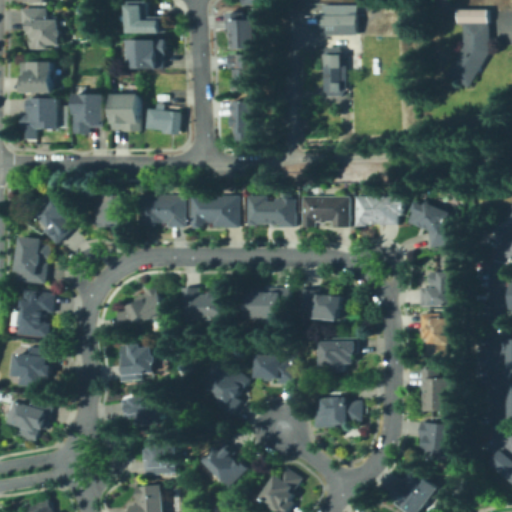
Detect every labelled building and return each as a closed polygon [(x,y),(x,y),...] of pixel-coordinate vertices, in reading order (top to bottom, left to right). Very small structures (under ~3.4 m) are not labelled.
[(168,33),(164,34),(129,34),(129,1),(151,1),(151,16),(169,16),(168,33)] [(63,17),(63,29),(65,31),(65,35),(63,37),(63,45),(51,45),(51,49),(33,49),(31,47),(31,30),(27,31),(27,24),(25,24),(26,8),(51,8),(51,17),(63,17)] [(492,9),(492,22),(462,22),(462,9),(492,9)] [(257,19),(258,45),(237,46),(236,28),(230,28),(229,12),(248,11),(248,19),(257,19)] [(360,15),(361,35),(325,35),(324,16),(360,15)] [(491,51),(471,87),(448,74),(465,44),(465,23),(491,23),(491,51)] [(170,39),(170,54),(167,54),(167,69),(163,68),(132,68),(133,39),(170,39)] [(253,52),(254,65),(258,65),(259,88),(238,89),(237,66),(232,67),(231,53),(253,52)] [(346,54),(346,60),(349,60),(350,89),(344,96),(330,96),(329,55),(346,54)] [(57,61),(57,92),(25,91),(25,73),(26,73),(26,62),(57,61)] [(144,93),(145,130),(132,131),(132,128),(117,128),(117,94),(144,93)] [(97,135),(80,135),(79,94),(110,94),(110,126),(96,127),(97,135)] [(63,98),(63,128),(26,128),(26,111),(33,111),(33,99),(36,99),(36,98),(63,98)] [(259,101),(260,137),(240,138),(239,127),(236,127),(235,102),(259,101)] [(172,104),(171,111),(187,112),(185,135),(166,133),(167,129),(151,127),(153,109),(157,109),(158,103),(172,104)] [(224,189),(224,195),(246,195),(245,227),(228,227),(219,227),(219,222),(214,222),(214,224),(208,224),(208,226),(206,226),(206,228),(199,228),(199,226),(196,226),(196,195),(205,195),(207,193),(213,193),(214,195),(214,189),(224,189)] [(134,195),(134,227),(104,227),(100,223),(99,196),(134,195)] [(191,195),(192,227),(173,227),(173,223),(161,223),(161,225),(154,225),(154,224),(144,224),(144,212),(142,212),(142,195),(191,195)] [(272,201),(285,201),(286,195),(295,195),(295,198),(300,198),(300,227),(283,227),(283,224),(282,224),(280,226),(276,226),(274,224),(261,224),(261,225),(251,225),(251,195),(271,195),(272,201)] [(410,200),(410,207),(408,207),(407,210),(407,215),(402,215),(402,225),(384,224),(370,223),(370,226),(359,226),(359,195),(408,195),(408,200),(410,200)] [(354,196),(354,227),(337,227),(336,221),(330,221),(329,223),(324,223),(323,221),(319,221),(320,227),(306,227),(306,196),(354,196)] [(77,228),(62,244),(48,230),(52,226),(40,215),(56,199),(71,199),(87,213),(75,225),(77,228)] [(419,200),(429,204),(430,202),(456,212),(451,223),(454,244),(435,247),(433,230),(411,222),(419,200)] [(511,228),(502,237),(492,225),(511,207),(511,228)] [(57,244),(55,259),(50,259),(50,263),(52,263),(51,283),(20,280),(24,236),(47,238),(46,243),(57,244)] [(456,271),(456,306),(424,306),(424,287),(431,287),(431,272),(442,271),(456,271)] [(166,314),(166,317),(161,320),(159,319),(158,317),(152,320),(149,316),(140,321),(141,322),(129,328),(121,313),(132,307),(131,306),(149,297),(147,293),(160,286),(173,309),(165,313),(166,314)] [(203,294),(210,294),(211,292),(215,292),(216,294),(220,294),(220,289),(233,289),(234,319),(229,319),(229,321),(219,321),(219,319),(199,320),(199,321),(187,321),(188,311),(186,311),(186,287),(203,287),(203,294)] [(295,287),(295,306),(286,306),(286,318),(251,318),(251,288),(282,288),(282,287),(295,287)] [(348,296),(347,310),(343,310),(342,320),(305,317),(307,306),(301,305),(303,288),(326,290),(326,294),(348,296)] [(59,293),(57,313),(51,312),(49,322),(54,323),(52,337),(21,334),(22,327),(20,326),(21,316),(23,317),(26,289),(59,293)] [(454,317),(454,344),(449,344),(450,356),(430,356),(430,338),(428,338),(428,331),(424,331),(424,313),(443,313),(443,317),(454,317)] [(361,337),(361,355),(357,355),(357,364),(350,364),(350,372),(337,372),(337,370),(324,370),(324,360),(325,337),(361,337)] [(145,344),(145,347),(157,346),(157,354),(160,356),(160,360),(157,364),(158,372),(145,373),(146,379),(128,381),(126,358),(134,357),(133,344),(145,344)] [(56,349),(54,365),(55,365),(54,375),(53,375),(53,379),(49,378),(48,389),(35,388),(35,386),(24,385),(24,376),(16,375),(19,353),(29,354),(30,346),(56,349)] [(302,365),(301,384),(281,383),(281,379),(276,378),(276,381),(268,381),(268,378),(258,378),(259,354),(298,356),(298,365),(302,365)] [(226,366),(233,371),(237,366),(254,379),(241,396),(245,399),(234,415),(219,403),(223,397),(221,395),(221,394),(210,385),(217,377),(226,366)] [(455,377),(455,410),(426,411),(426,390),(424,390),(424,369),(443,368),(443,377),(455,377)] [(161,415),(163,422),(140,426),(138,418),(129,420),(124,400),(165,391),(167,401),(170,403),(170,407),(169,409),(169,412),(168,412),(168,413),(161,415)] [(33,396),(57,404),(49,430),(43,428),(40,440),(39,439),(38,441),(28,438),(29,436),(18,433),(20,426),(12,423),(19,400),(31,404),(33,396)] [(366,399),(366,421),(353,421),(354,422),(348,423),(349,427),(320,427),(319,397),(351,396),(351,400),(366,399)] [(456,424),(453,459),(428,457),(429,447),(424,447),(423,438),(424,422),(456,424)] [(171,433),(172,443),(184,442),(186,459),(182,460),(183,466),(180,466),(180,472),(149,475),(147,449),(152,449),(150,435),(171,433)] [(227,440),(240,452),(236,456),(241,460),(243,458),(252,467),(234,486),(206,459),(220,445),(222,446),(227,440)] [(511,457),(511,480),(491,462),(502,449),(511,457)] [(289,466),(307,478),(297,492),(299,494),(295,500),(298,502),(291,511),(279,511),(271,506),(274,502),(265,496),(280,474),(283,476),(289,466)] [(418,468),(444,488),(436,500),(434,500),(425,511),(416,511),(393,495),(404,480),(410,485),(412,482),(410,480),(418,468)] [(169,511),(132,511),(132,505),(140,504),(138,486),(166,484),(169,511)] [(53,498),(58,511),(33,511),(32,506),(53,498)]
